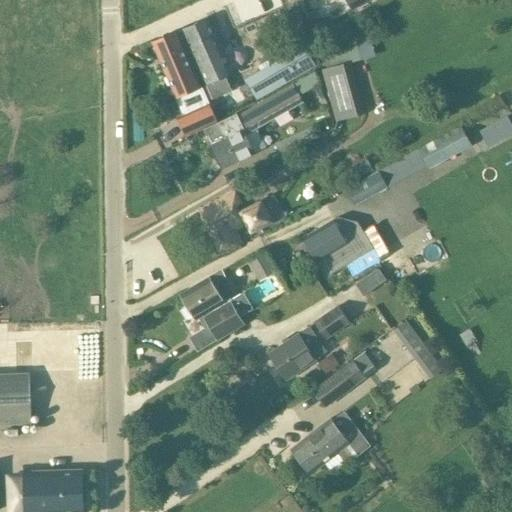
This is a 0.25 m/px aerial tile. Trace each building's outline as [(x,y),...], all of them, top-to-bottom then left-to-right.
[(346,0),(352,10),(368,2),(366,0),(346,0)] [(214,99),(232,91),(226,76),(232,73),(208,18),(184,28),(208,83),(207,84),(214,99)] [(361,61),(374,57),(365,26),(352,29),(353,32),(361,61)] [(201,87),(178,31),(153,42),(177,97),(201,87)] [(321,42),(328,68),(351,62),(351,63),(361,61),(353,32),(321,42)] [(245,80),(257,100),(316,66),(304,45),(245,80)] [(328,68),(320,70),(336,122),(365,113),(351,62),(328,68)] [(314,74),(300,82),(305,92),(320,84),(314,74)] [(294,83),(238,115),(218,122),(205,129),(212,144),(223,168),(255,153),(246,135),(304,101),(294,83)] [(211,103),(178,118),(185,135),(219,121),(211,103)] [(281,155),(318,136),(312,125),(275,144),(281,155)] [(461,126),(419,148),(430,168),(472,145),(461,126)] [(366,159),(351,168),(358,179),(372,170),(366,159)] [(239,241),(233,228),(244,222),(251,236),(285,220),(273,196),(238,212),(229,194),(200,208),(220,250),(239,241)] [(339,217),(302,239),(326,278),(374,249),(357,222),(339,217)] [(437,237),(407,252),(418,274),(430,268),(436,281),(454,271),(437,237)] [(387,280),(379,268),(356,284),(364,296),(387,280)] [(244,324),(230,299),(226,302),(216,285),(227,278),(222,269),(211,276),(180,294),(187,305),(186,306),(181,310),(186,319),(192,317),(193,316),(195,319),(202,315),(217,340),(244,324)] [(326,338),(350,322),(338,305),(315,321),(326,338)] [(407,320),(397,328),(432,376),(443,368),(407,320)] [(269,354),(287,379),(327,351),(310,326),(299,333),(299,332),(269,354)] [(19,344),(19,369),(32,369),(31,344),(19,344)] [(326,373),(339,365),(332,354),(319,362),(326,373)] [(352,359),(313,388),(327,406),(366,377),(352,359)] [(30,372),(0,373),(0,424),(32,424),(30,372)] [(277,398),(284,407),(292,401),(285,392),(277,398)] [(311,474),(350,442),(349,441),(359,432),(345,411),(333,422),(331,419),(292,450),(311,474)] [(7,511),(85,511),(84,469),(24,471),(7,471),(7,511)] [(493,502),(508,493),(495,472),(481,481),(493,502)]
